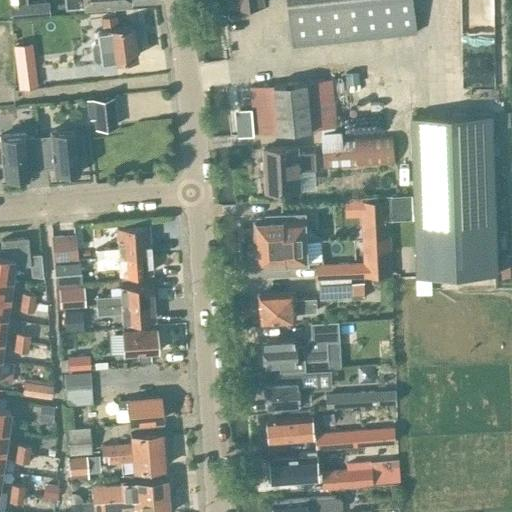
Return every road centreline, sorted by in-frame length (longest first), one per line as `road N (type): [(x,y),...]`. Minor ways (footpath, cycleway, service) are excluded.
road 1 (tertiary): [(218,511),(194,191)]
road 2 (residential): [(0,209),(194,191)]
road 3 (tertiary): [(194,191),(175,0)]
